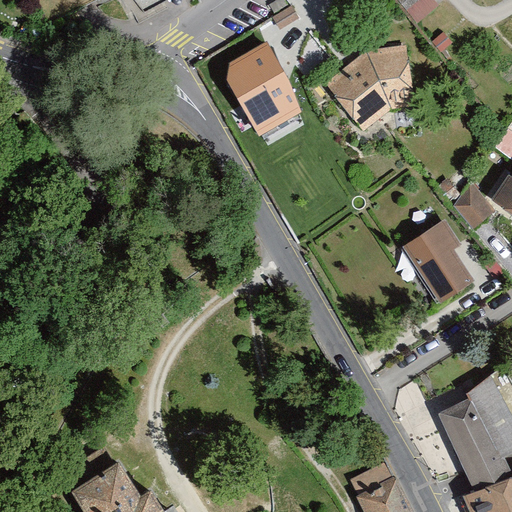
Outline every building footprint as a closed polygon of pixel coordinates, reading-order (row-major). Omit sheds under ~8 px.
[(439,5),(435,0),(400,0),(417,22),(439,5)] [(304,114),(266,44),(231,63),(227,80),(259,138),(304,114)] [(328,80),(366,130),(392,110),(416,107),(409,45),(368,49),(328,80)] [(496,146),(511,156),(511,128),(509,127),(496,146)] [(511,177),(496,202),(511,212),(511,177)] [(457,207),(474,230),(496,212),(473,182),(457,207)] [(409,244),(444,301),(476,283),(454,248),(462,243),(448,220),(409,244)] [(511,511),(511,466),(506,456),(511,452),(511,381),(505,368),(469,392),(472,398),(441,412),(479,491),(469,495),(475,511),(511,511)] [(144,489),(123,456),(73,487),(87,511),(172,511),(156,486),(144,489)] [(352,480),(367,511),(414,511),(389,462),(352,480)]
